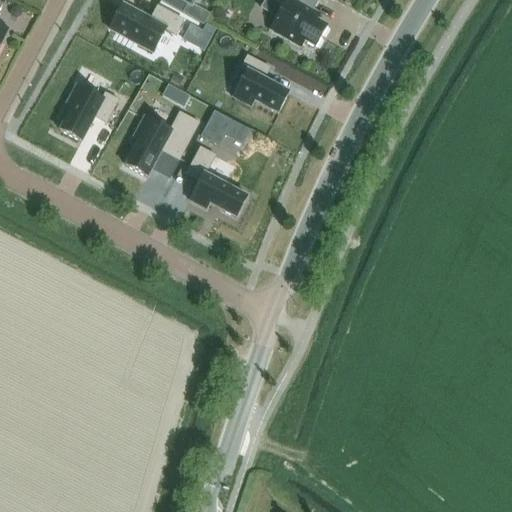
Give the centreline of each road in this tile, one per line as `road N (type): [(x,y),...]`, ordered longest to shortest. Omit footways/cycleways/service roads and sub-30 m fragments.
road 1 (secondary): [(269,314),(330,178),(426,0)]
road 2 (residential): [(0,170),(269,314)]
road 3 (secondary): [(207,511),(269,314)]
road 4 (residential): [(59,0),(0,111)]
